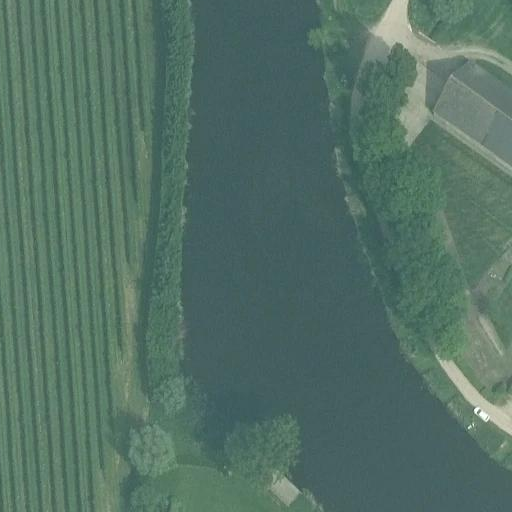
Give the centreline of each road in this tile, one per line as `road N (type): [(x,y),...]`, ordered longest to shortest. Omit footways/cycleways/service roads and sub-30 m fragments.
road 1 (track): [(120,511),(142,400),(157,129),(152,0)]
road 2 (track): [(511,428),(470,402),(429,351),(377,255),(349,104),(374,34),(397,0)]
